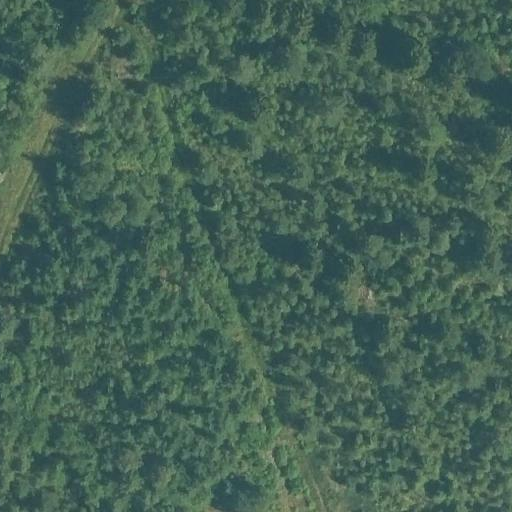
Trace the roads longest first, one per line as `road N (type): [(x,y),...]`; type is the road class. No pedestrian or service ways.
road 1 (track): [(326,511),(137,0)]
road 2 (track): [(0,221),(99,0)]
